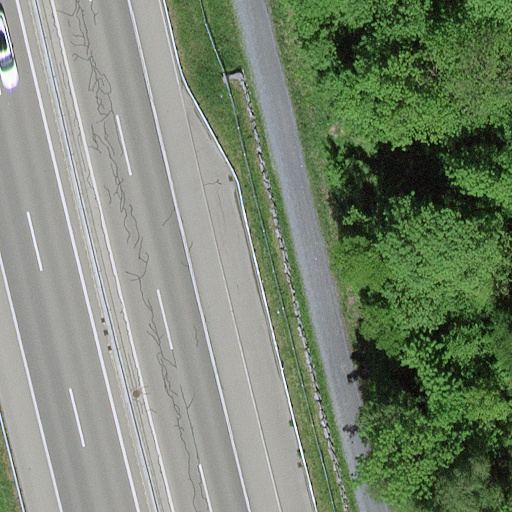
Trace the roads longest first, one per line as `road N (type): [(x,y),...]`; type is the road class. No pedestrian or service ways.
road 1 (track): [(247,0),(374,511)]
road 2 (motorway): [(218,511),(99,0)]
road 3 (motorway): [(0,33),(110,511)]
